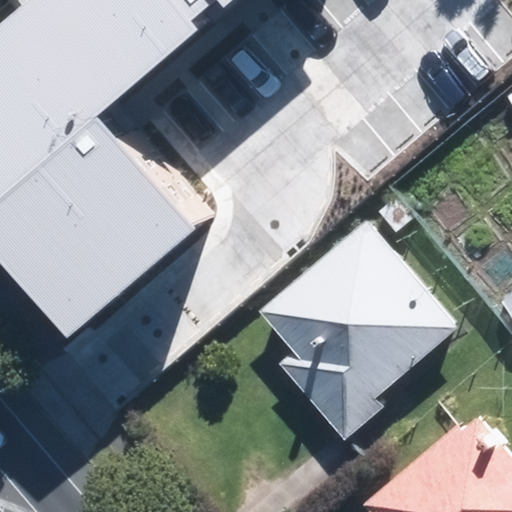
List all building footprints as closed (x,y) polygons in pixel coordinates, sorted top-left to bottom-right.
[(32,0),(0,28),(0,251),(69,331),(187,230),(92,121),(233,0),(32,0)] [(351,135),(274,50),(156,157),(233,242),(351,135)] [(367,186),(343,159),(286,210),(310,236),(367,186)] [(422,208),(404,189),(387,203),(406,223),(422,208)] [(471,317),(379,209),(271,300),(306,341),(290,354),(355,430),(394,397),(386,388),(471,317)] [(511,511),(511,431),(490,405),(473,420),(468,414),(373,494),(388,511),(511,511)]
